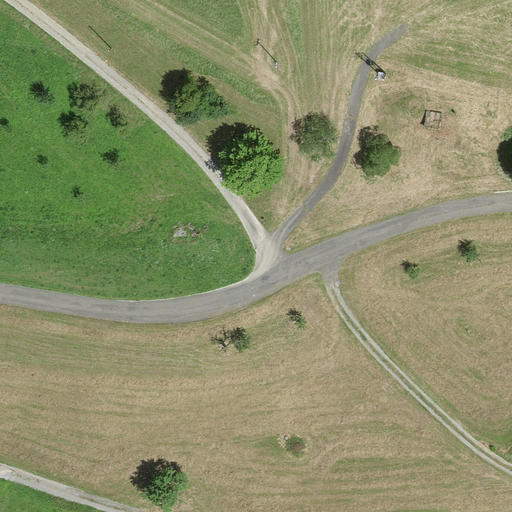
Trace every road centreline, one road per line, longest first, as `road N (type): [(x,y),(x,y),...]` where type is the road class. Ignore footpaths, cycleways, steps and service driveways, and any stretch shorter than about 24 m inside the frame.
road 1 (residential): [(0,294),(135,310),(193,304),(365,234),(439,210),(511,200)]
road 2 (track): [(6,0),(159,115),(246,212),(279,270)]
road 3 (track): [(511,468),(426,407),(363,336),(335,295),(323,253)]
road 4 (track): [(264,246),(303,220),(390,40),(420,12)]
road 5 (track): [(0,467),(143,511)]
